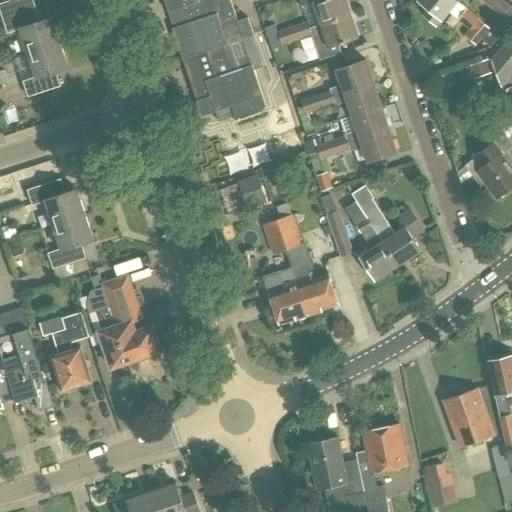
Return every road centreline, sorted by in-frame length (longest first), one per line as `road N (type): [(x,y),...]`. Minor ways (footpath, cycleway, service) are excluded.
road 1 (secondary): [(237,418),(138,113)]
road 2 (residential): [(476,292),(385,0)]
road 3 (tertiary): [(237,418),(367,366),(476,292)]
road 4 (tertiary): [(0,497),(237,418)]
road 5 (residential): [(0,159),(138,113)]
